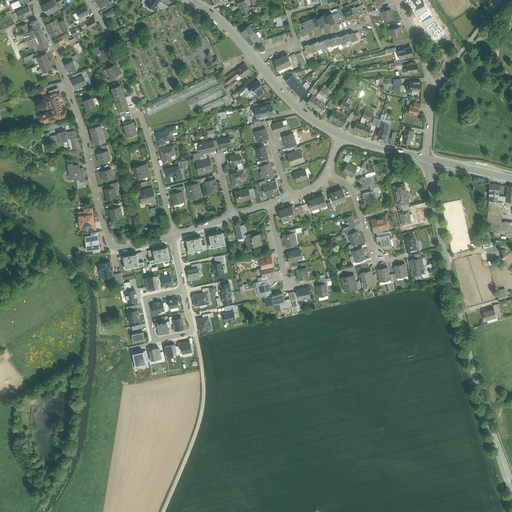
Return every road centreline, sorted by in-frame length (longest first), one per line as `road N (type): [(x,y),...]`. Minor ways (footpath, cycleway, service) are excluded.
road 1 (secondary): [(511,490),(457,309),(427,159)]
road 2 (residential): [(38,3),(87,144),(111,246),(173,236)]
road 3 (residential): [(173,236),(140,111),(86,0)]
road 4 (unclassified): [(196,336),(202,409),(162,511)]
road 5 (residential): [(410,40),(385,47),(373,23),(256,59)]
road 6 (residential): [(430,92),(490,13),(510,0)]
